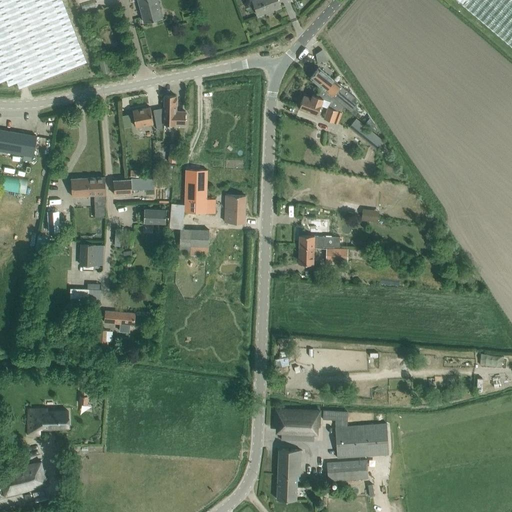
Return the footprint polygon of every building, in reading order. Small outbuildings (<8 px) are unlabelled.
[(0,0),(0,82),(6,80),(8,86),(17,82),(19,88),(87,62),(72,25),(62,0),(0,0)] [(83,0),(87,11),(99,7),(96,0),(83,0)] [(137,0),(144,22),(163,17),(158,0),(137,0)] [(252,0),(258,15),(280,6),(277,0),(252,0)] [(511,0),(456,0),(511,47),(511,0)] [(316,54),(317,61),(327,60),(328,59),(322,49),(316,54)] [(107,58),(99,59),(102,72),(110,71),(107,58)] [(319,67),(310,78),(321,87),(326,91),(332,96),(344,106),(350,111),(356,103),(352,100),(355,96),(319,67)] [(303,95),(299,108),(317,115),(320,105),(326,91),(321,87),(318,96),(313,94),(311,98),(303,95)] [(176,95),(164,95),(163,124),(185,125),(185,111),(176,111),(176,97),(176,95)] [(328,108),(324,118),(337,123),(344,106),(332,96),(328,108)] [(153,123),(150,107),(132,110),(135,127),(153,123)] [(157,130),(162,129),(162,108),(153,110),(157,130)] [(357,118),(351,126),(378,149),(385,141),(357,118)] [(0,129),(0,149),(34,156),(37,136),(0,129)] [(169,164),(175,165),(176,149),(170,148),(168,163),(169,163),(169,164)] [(207,168),(186,168),(184,211),(214,212),(215,198),(206,197),(207,168)] [(106,201),(105,176),(71,178),(72,196),(94,195),(95,217),(106,217),(105,201),(106,201)] [(131,179),(113,180),(114,194),(133,193),(132,185),(137,185),(137,189),(153,188),(153,177),(131,178),(131,179)] [(225,195),(224,222),(245,222),(246,195),(225,195)] [(166,210),(144,209),(143,222),(165,223),(166,210)] [(299,246),(314,247),(332,247),(332,246),(339,246),(340,236),(332,235),(332,236),(325,236),(325,227),(314,227),(314,235),(299,235),(299,246)] [(209,229),(184,228),(181,228),(180,253),(208,254),(209,229)] [(95,245),(80,244),(79,265),(94,266),(95,245)] [(313,264),(314,247),(299,246),(298,263),(313,264)] [(326,248),(326,260),(347,261),(348,249),(326,248)] [(371,264),(380,267),(383,257),(375,254),(371,264)] [(74,290),(73,302),(104,303),(104,291),(74,290)] [(105,310),(104,322),(120,323),(119,331),(129,332),(130,324),(134,325),(135,313),(105,310)] [(107,330),(100,329),(98,348),(108,348),(109,342),(106,342),(107,330)] [(483,384),(496,381),(495,375),(482,377),(483,384)] [(68,410),(51,411),(51,410),(44,411),(44,407),(39,407),(39,410),(29,409),(28,433),(40,433),(40,429),(68,428),(68,410)] [(321,410),(275,408),(275,424),(281,424),(280,439),(313,441),(314,425),(320,426),(321,410)] [(387,423),(347,426),(348,412),(323,411),(323,419),(335,420),(335,426),(337,458),(389,454),(387,423)] [(301,449),(278,448),(276,499),(296,499),(297,475),(300,475),(301,449)] [(367,459),(327,462),(328,474),(334,480),(368,478),(367,459)] [(48,485),(43,466),(41,461),(0,471),(0,480),(4,496),(48,485)]
